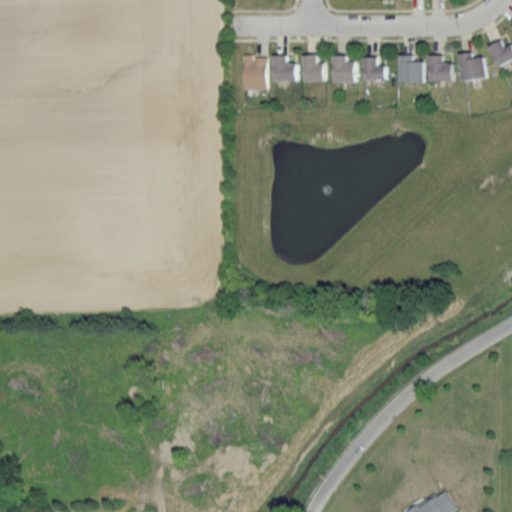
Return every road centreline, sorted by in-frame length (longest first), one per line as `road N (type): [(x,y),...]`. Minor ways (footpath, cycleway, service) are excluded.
road 1 (residential): [(234,26),(469,24)]
road 2 (residential): [(511,325),(437,370),(363,435)]
